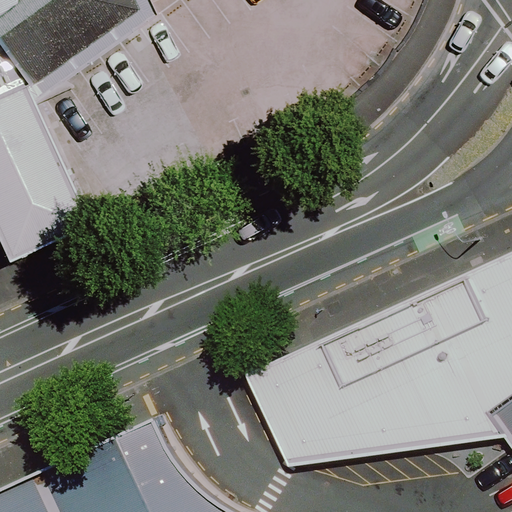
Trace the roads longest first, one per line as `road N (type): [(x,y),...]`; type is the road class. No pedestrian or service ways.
road 1 (secondary): [(428,184),(0,387)]
road 2 (unknown): [(145,321),(104,170),(119,141),(312,0)]
